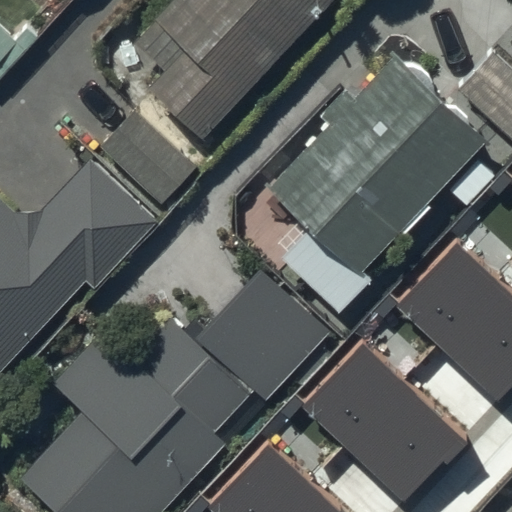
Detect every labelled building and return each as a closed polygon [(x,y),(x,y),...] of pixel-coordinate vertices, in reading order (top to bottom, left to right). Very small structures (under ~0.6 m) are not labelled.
[(165,57),(149,74),(200,122),(313,0),(160,0),(134,28),(165,57)] [(15,31),(0,16),(0,68),(38,27),(27,18),(15,31)] [(483,125),(393,42),(353,86),(341,75),(317,101),(327,111),(268,175),(310,213),(280,245),(337,297),(368,264),(361,258),(483,125)] [(511,61),(492,43),(455,83),(511,135),(511,61)] [(136,100),(100,137),(158,194),(193,157),(136,100)] [(0,187),(0,361),(88,269),(94,275),(155,211),(89,149),(41,200),(16,203),(0,187)] [(511,191),(480,227),(496,242),(452,290),(484,318),(449,356),(466,372),(437,404),(489,451),(511,426),(511,191)] [(149,511),(226,429),(214,418),(252,376),(267,390),(331,319),(259,253),(204,313),(196,305),(184,318),(167,303),(132,341),(100,312),(50,367),(83,397),(20,467),(51,496),(37,511),(149,511)] [(440,369),(379,314),(316,384),(335,401),(327,409),(370,447),(440,369)]
